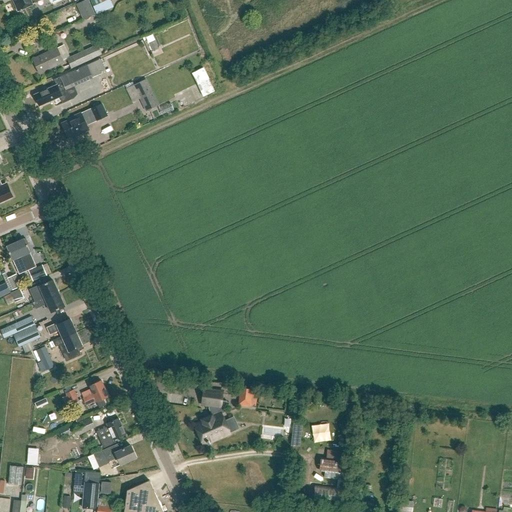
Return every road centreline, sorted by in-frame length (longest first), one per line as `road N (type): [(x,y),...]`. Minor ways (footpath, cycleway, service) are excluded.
road 1 (unclassified): [(52,205),(189,511)]
road 2 (unclassified): [(0,91),(52,205)]
